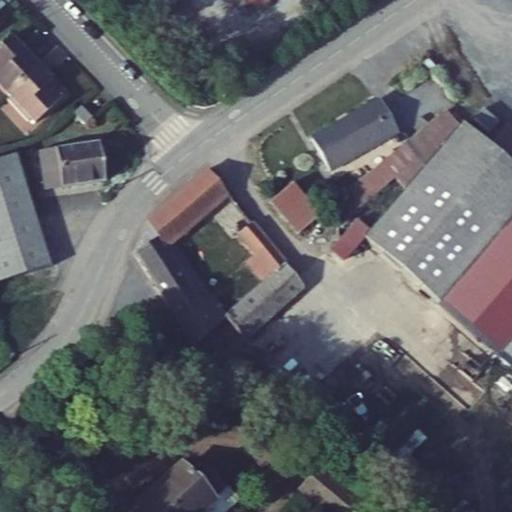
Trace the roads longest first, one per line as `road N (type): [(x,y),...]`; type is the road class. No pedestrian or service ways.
road 1 (tertiary): [(0,399),(64,336),(130,206),(189,155)]
road 2 (tertiary): [(189,155),(415,0)]
road 3 (residential): [(189,155),(45,0)]
